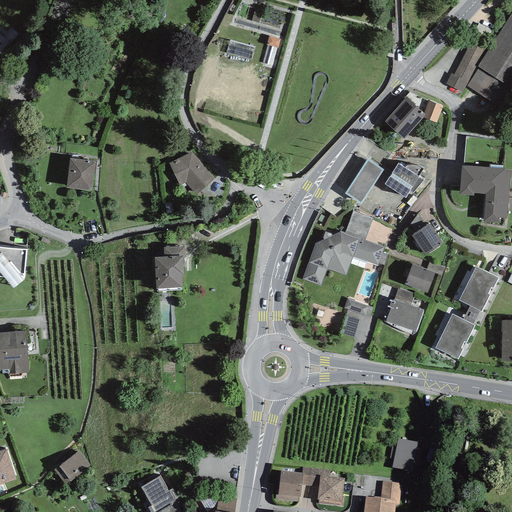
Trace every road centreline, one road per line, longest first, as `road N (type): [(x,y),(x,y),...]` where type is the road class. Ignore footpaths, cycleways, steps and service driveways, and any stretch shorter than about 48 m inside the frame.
road 1 (residential): [(224,0),(188,75),(190,127),(217,162),(298,213)]
road 2 (residential): [(511,247),(482,248),(451,235),(438,217),(431,193),(451,115),(440,99),(399,81)]
road 3 (tertiary): [(511,393),(300,368)]
road 4 (track): [(75,239),(96,346),(84,431),(75,443)]
road 5 (tertiary): [(399,81),(298,213)]
road 6 (tertiary): [(298,213),(273,277),(271,341)]
road 7 (tertiary): [(268,393),(246,511)]
